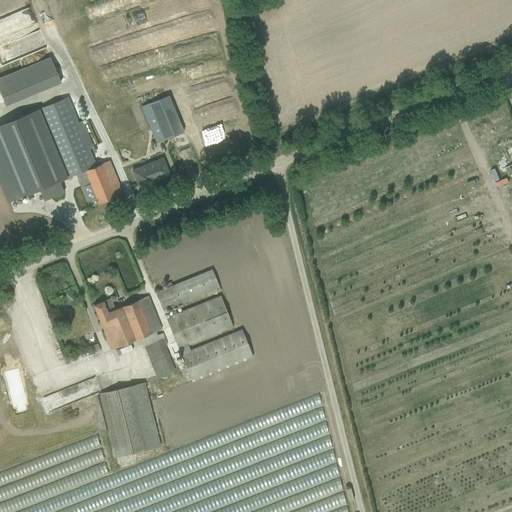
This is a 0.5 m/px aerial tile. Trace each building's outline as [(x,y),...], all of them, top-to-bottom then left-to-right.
[(0,81),(9,107),(66,86),(56,58),(0,78),(0,81)] [(159,144),(186,135),(175,97),(147,105),(159,144)] [(72,98),(42,110),(69,179),(99,167),(72,98)] [(497,121),(506,115),(504,110),(494,116),(497,121)] [(497,126),(509,120),(508,116),(495,122),(497,126)] [(90,138),(91,146),(103,145),(103,137),(90,138)] [(51,145),(33,148),(35,156),(52,152),(51,145)] [(162,159),(128,172),(133,190),(169,176),(162,159)] [(90,170),(101,205),(126,197),(115,162),(90,170)] [(89,173),(80,175),(83,186),(92,183),(89,173)] [(176,301),(178,307),(224,291),(217,271),(166,288),(171,303),(176,301)] [(225,296),(181,312),(180,309),(168,313),(181,349),(237,329),(225,296)] [(99,301),(85,305),(94,329),(97,327),(106,352),(140,339),(123,304),(104,312),(99,301)] [(29,344),(36,342),(30,318),(22,320),(29,344)] [(248,332),(186,351),(195,381),(257,362),(248,332)] [(91,348),(94,354),(104,350),(101,343),(91,348)] [(41,395),(54,389),(48,375),(35,381),(41,395)] [(48,414),(77,404),(76,400),(98,393),(94,380),(71,388),(71,389),(42,399),(48,414)] [(117,458),(163,449),(150,384),(104,393),(117,458)]
